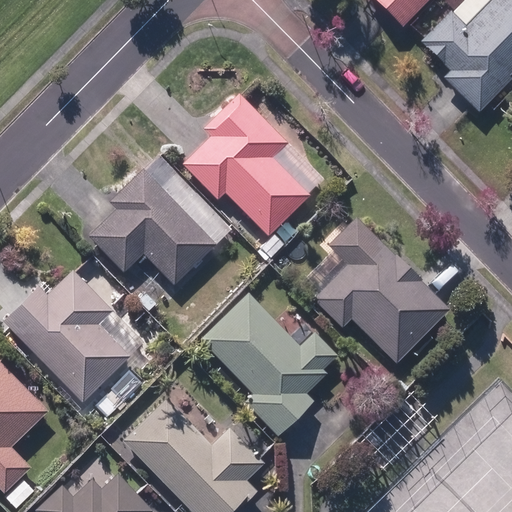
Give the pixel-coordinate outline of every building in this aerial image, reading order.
[(372,0),(381,8),(400,27),(427,0),(372,0)] [(459,95),(478,113),(510,79),(508,77),(511,72),(511,0),(441,0),(451,9),(420,42),(448,69),(441,77),(459,95)] [(224,195),(267,237),(324,181),(238,95),(202,131),(210,138),(198,150),(181,166),(216,202),(224,195)] [(143,255),(173,286),(229,233),(176,176),(162,188),(144,170),(107,203),(115,211),(103,222),(87,237),(122,274),(143,255)] [(350,321),(396,366),(449,311),(430,292),(374,238),(370,243),(357,230),(340,248),(353,260),(313,301),(342,329),(350,321)] [(260,250),(271,260),(284,247),(274,237),(260,250)] [(2,323),(81,404),(143,343),(72,272),(47,297),(38,288),(23,303),(2,323)] [(243,404),(277,439),(301,416),(314,403),(306,395),(327,375),(322,371),(337,357),(314,334),(299,348),(247,294),(198,341),(251,396),(243,404)] [(138,303),(147,313),(156,306),(147,295),(138,303)] [(0,491),(4,495),(30,468),(12,449),(48,413),(0,364),(0,491)] [(110,391),(123,404),(142,385),(130,373),(110,391)] [(390,393),(398,400),(408,390),(400,383),(390,393)] [(96,407),(109,419),(119,407),(106,395),(96,407)] [(123,443),(189,511),(230,511),(231,511),(238,505),(241,508),(257,493),(246,483),(264,465),(228,429),(210,447),(167,401),(123,443)] [(34,511),(152,511),(117,475),(115,478),(107,469),(93,482),(91,480),(86,485),(79,477),(65,491),(61,487),(34,511)] [(21,479),(3,496),(14,508),(32,489),(21,479)]
